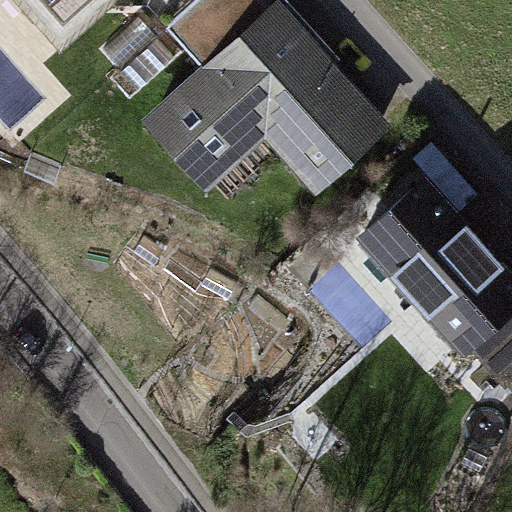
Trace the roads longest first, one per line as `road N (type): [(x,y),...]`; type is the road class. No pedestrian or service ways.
road 1 (residential): [(173,511),(0,291)]
road 2 (residential): [(349,0),(511,180)]
